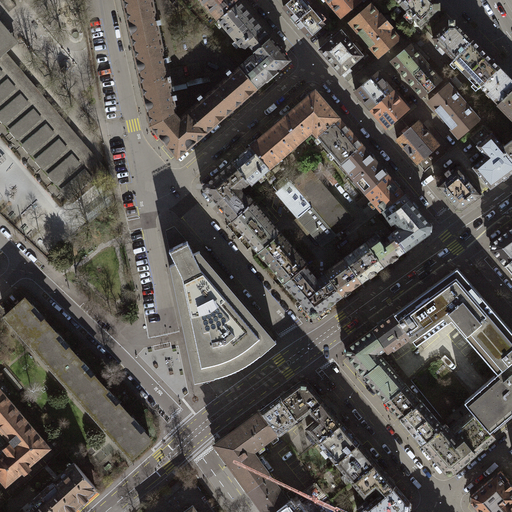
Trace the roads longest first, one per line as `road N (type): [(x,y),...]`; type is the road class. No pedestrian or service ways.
road 1 (residential): [(26,266),(154,390),(190,438)]
road 2 (residential): [(314,65),(460,237)]
road 3 (residential): [(309,348),(169,188)]
road 4 (residential): [(439,499),(309,348)]
road 5 (residential): [(314,65),(169,188)]
road 6 (residential): [(140,185),(101,0)]
road 7 (tertiary): [(309,348),(460,237)]
road 8 (tertiary): [(190,438),(309,348)]
road 9 (residential): [(165,325),(140,185)]
